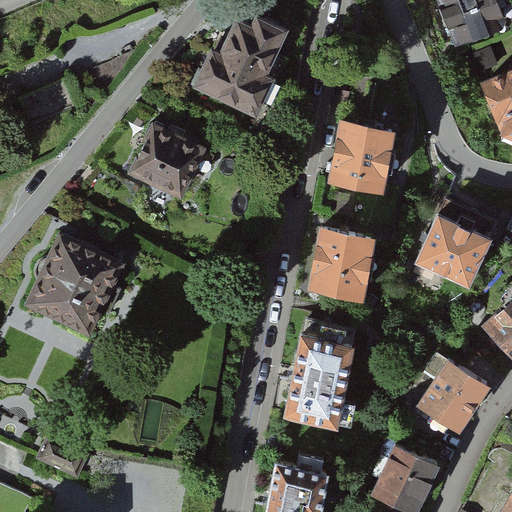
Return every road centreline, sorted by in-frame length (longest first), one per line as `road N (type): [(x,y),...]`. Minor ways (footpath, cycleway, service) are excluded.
road 1 (residential): [(330,0),(229,511)]
road 2 (residential): [(203,0),(0,245)]
road 3 (residential): [(392,0),(449,146),(480,172),(511,178)]
road 4 (residential): [(511,384),(468,449),(440,511)]
